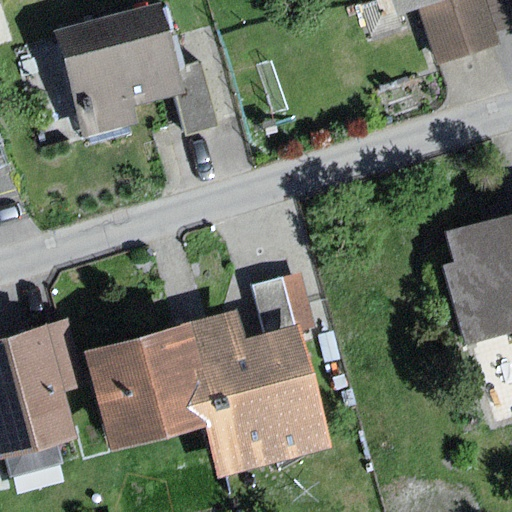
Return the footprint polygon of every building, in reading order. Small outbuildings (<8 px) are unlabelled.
[(146,0),(144,0),(43,27),(72,137),(132,121),(125,97),(169,85),(146,0)] [(477,0),(409,0),(430,62),(492,41),(487,28),(477,0)] [(511,0),(477,0),(487,28),(511,20),(511,0)] [(196,60),(167,68),(183,130),(212,123),(196,60)] [(429,264),(452,342),(511,324),(511,206),(437,229),(446,259),(429,264)] [(296,270),(246,283),(258,327),(288,319),(307,314),(296,270)] [(181,374),(193,423),(209,475),(323,444),(288,319),(258,327),(235,333),(228,306),(177,319),(190,371),(181,374)] [(60,319),(31,326),(48,391),(77,384),(60,319)] [(177,319),(73,346),(99,447),(193,423),(181,374),(190,371),(177,319)] [(31,326),(0,333),(0,472),(1,477),(54,464),(45,431),(57,428),(48,391),(31,326)]
